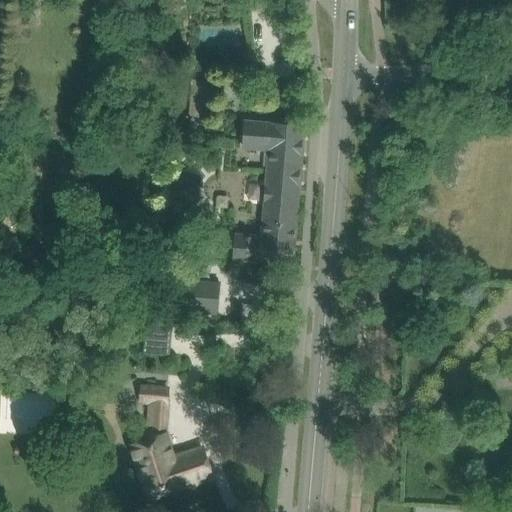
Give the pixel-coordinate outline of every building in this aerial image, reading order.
[(213,81),(193,79),(190,116),(210,117),(213,81)] [(295,265),(307,126),(247,121),(244,148),(270,150),(263,235),(237,233),(235,260),(295,265)] [(138,135),(148,148),(161,138),(151,125),(138,135)] [(188,280),(185,311),(217,313),(220,283),(188,280)] [(147,326),(145,353),(171,355),(173,328),(147,326)] [(143,387),(142,401),(152,402),(149,440),(134,445),(151,497),(213,476),(203,448),(172,458),(165,435),(169,389),(143,387)]
